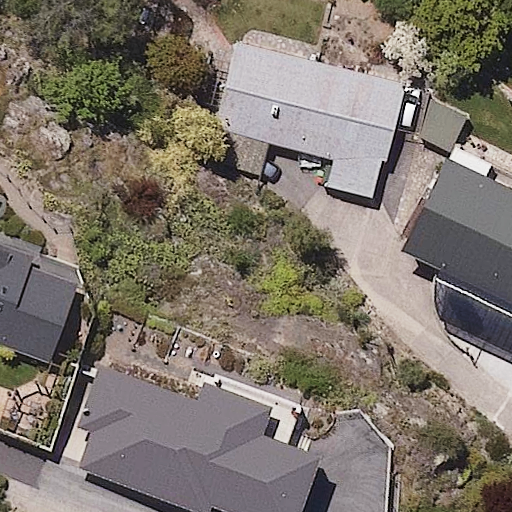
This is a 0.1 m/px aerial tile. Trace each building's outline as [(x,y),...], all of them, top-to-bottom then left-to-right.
[(418,80),(245,31),(210,153),(264,169),(272,140),(340,159),(333,181),(386,196),(418,80)] [(511,188),(449,157),(402,237),(511,298),(511,188)] [(0,339),(53,358),(84,266),(0,236),(0,339)] [(70,375),(0,351),(0,420),(50,437),(70,375)] [(98,364),(77,425),(93,431),(80,467),(196,511),(209,511),(212,506),(227,511),(298,511),(319,456),(263,431),(271,409),(204,383),(198,400),(98,364)]
